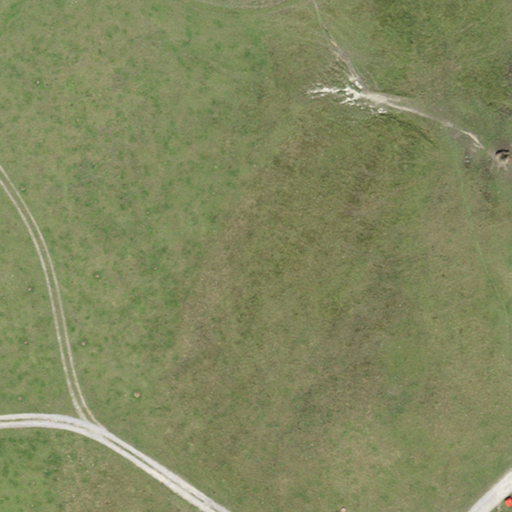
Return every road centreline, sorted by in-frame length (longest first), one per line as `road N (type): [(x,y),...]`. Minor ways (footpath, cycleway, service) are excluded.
road 1 (track): [(100,435),(78,398),(37,234),(0,173)]
road 2 (track): [(218,511),(100,435),(59,419),(0,422)]
